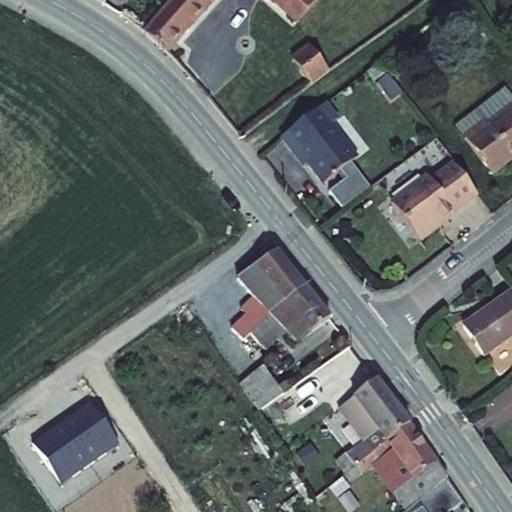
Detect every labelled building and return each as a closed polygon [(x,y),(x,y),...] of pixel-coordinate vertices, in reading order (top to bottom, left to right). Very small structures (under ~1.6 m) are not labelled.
[(265,0),(297,29),(308,16),(309,20),(327,1),(326,0),(182,0),(154,33),(177,52),(223,0),(265,0)] [(299,61),(320,86),(335,73),(317,52),(315,54),(312,50),(299,61)] [(379,80),(383,85),(394,76),(390,71),(379,80)] [(472,139),(501,175),(511,166),(511,90),(474,120),(473,118),(459,128),(470,141),(472,139)] [(318,164),(334,184),(369,158),(343,125),(349,120),(336,104),(292,139),(314,167),(318,164)] [(399,205),(429,244),(448,229),(445,226),(487,194),(464,163),(439,182),(436,177),(399,205)] [(258,299),(248,309),(258,324),(253,327),(252,325),(248,328),(253,335),(257,332),(288,307),(286,305),(307,289),(278,255),(240,281),(258,299)] [(333,320),(307,289),(286,305),(288,307),(257,332),(269,351),(291,330),(300,340),(309,332),(312,334),(333,320)] [(511,296),(471,326),(492,355),(511,340),(511,296)] [(266,354),(269,351),(257,332),(253,335),(248,328),(252,325),(253,327),(258,324),(248,309),(244,313),(249,319),(235,333),(244,343),(251,337),(266,354)] [(245,387),(262,413),(286,397),(269,371),(245,387)] [(362,475),(367,472),(424,433),(385,387),(347,415),(368,448),(351,460),(362,475)] [(33,447),(62,488),(119,448),(90,406),(33,447)] [(406,458),(437,502),(460,485),(424,433),(367,472),(371,481),(406,458)] [(469,511),(476,508),(460,485),(437,502),(435,503),(441,511),(469,511)]
